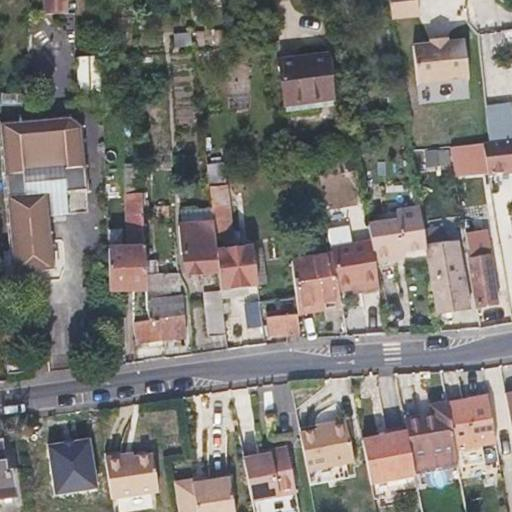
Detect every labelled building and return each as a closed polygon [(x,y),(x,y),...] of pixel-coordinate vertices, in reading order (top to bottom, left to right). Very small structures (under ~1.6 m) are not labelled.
[(48,0),(48,11),(69,11),(69,0),(48,0)] [(413,0),(385,0),(389,18),(416,13),(413,0)] [(177,32),(178,45),(193,44),(192,31),(177,32)] [(411,45),(416,83),(467,76),(462,38),(445,40),(444,36),(428,38),(428,42),(411,45)] [(332,99),(329,77),(326,54),(279,60),(284,104),(332,99)] [(333,105),(332,99),(284,104),(285,111),(333,105)] [(72,118),(62,119),(67,191),(70,190),(89,188),(84,125),(72,118)] [(67,191),(62,119),(2,124),(16,273),(56,269),(49,192),(53,192),(67,191)] [(511,167),(511,135),(479,140),(481,148),(482,156),(485,172),(511,167)] [(482,156),(481,148),(479,140),(449,144),(452,160),(482,156)] [(152,322),(150,274),(145,172),(129,173),(131,246),(109,247),(110,291),(131,290),(131,320),(132,323),(152,322)] [(211,185),(214,223),(216,239),(234,236),(231,205),(228,205),(225,184),(211,185)] [(71,213),(70,190),(67,191),(53,192),(55,214),(71,213)] [(372,247),(377,275),(397,271),(395,263),(394,257),(406,255),(427,251),(427,245),(420,204),(397,208),(399,218),(368,223),(372,247)] [(216,239),(214,223),(180,227),(182,256),(186,256),(187,276),(220,273),(217,252),(216,239)] [(349,232),(328,235),(332,253),(352,250),(353,250),(349,232)] [(454,241),(427,245),(427,251),(438,314),(470,308),(463,270),(459,271),(454,241)] [(380,294),(377,275),(372,247),(353,250),(352,250),(332,253),(332,255),(338,296),(354,294),(365,292),(366,297),(380,294)] [(252,248),(217,252),(220,273),(221,287),(256,282),(252,248)] [(477,304),(488,302),(498,300),(490,253),(469,258),(477,304)] [(340,305),(338,296),(332,255),(291,261),(297,311),(340,305)] [(407,261),(406,255),(394,257),(395,263),(407,261)] [(166,273),(150,274),(152,322),(132,323),(135,338),(148,338),(148,343),(161,342),(160,337),(186,335),(184,297),(172,296),(171,291),(167,292),(166,273)] [(206,291),(207,304),(208,317),(210,335),(226,333),(221,288),(206,291)] [(282,315),(282,313),(281,311),(266,313),(269,336),(285,335),(286,339),(301,337),(298,313),(282,315)] [(111,349),(118,348),(125,348),(124,317),(111,317),(111,349)] [(94,331),(95,357),(107,356),(106,330),(94,331)] [(498,441),(494,418),(489,394),(450,402),(459,449),(498,441)] [(459,449),(450,402),(422,407),(423,413),(409,416),(412,433),(419,470),(462,462),(459,449)] [(357,462),(349,421),(327,425),(328,429),(318,431),(300,434),(308,471),(357,462)] [(412,433),(366,440),(375,485),(420,478),(420,476),(419,470),(412,433)] [(298,493),(287,448),(269,451),(270,455),(244,460),(254,501),(298,493)] [(126,454),(109,457),(116,498),(162,490),(157,453),(126,458),(126,454)] [(0,456),(0,496),(13,494),(9,471),(3,472),(0,456)] [(420,476),(462,468),(462,462),(419,470),(420,476)] [(194,480),(175,482),(181,511),(236,511),(230,478),(207,481),(194,483),(194,480)]
